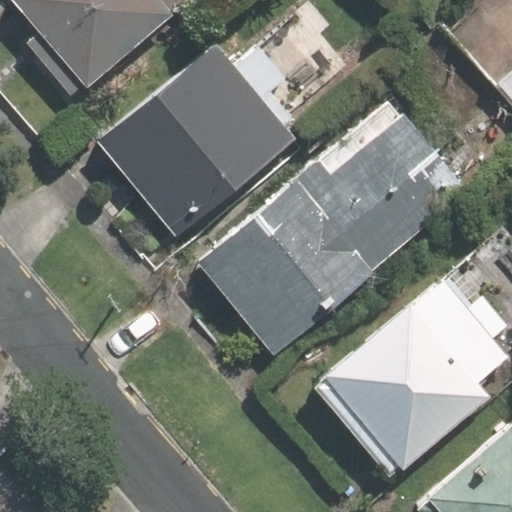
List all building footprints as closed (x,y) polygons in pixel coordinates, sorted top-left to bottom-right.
[(26,0),(90,81),(193,0),(26,0)] [(221,37),(101,135),(183,234),(303,137),(221,37)] [(386,103),(199,255),(279,352),(466,200),(386,103)] [(511,339),(461,275),(320,386),(392,478),(511,384),(511,339)] [(511,511),(511,419),(427,497),(441,511),(511,511)]
